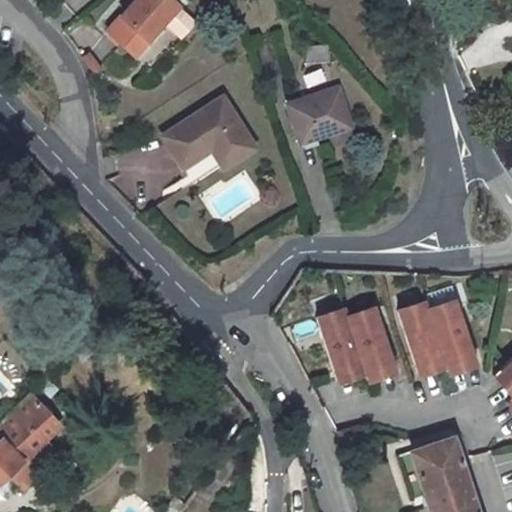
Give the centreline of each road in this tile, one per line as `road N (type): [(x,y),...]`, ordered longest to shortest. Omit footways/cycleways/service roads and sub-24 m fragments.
road 1 (residential): [(229,324),(317,432),(343,511)]
road 2 (residential): [(213,308),(227,357),(270,426),(274,511)]
road 3 (residential): [(73,164),(213,308)]
road 4 (residential): [(11,0),(57,50),(69,83),(73,164)]
road 5 (residential): [(426,13),(425,86),(444,163),(443,194)]
road 6 (residential): [(488,173),(453,103),(426,13)]
road 7 (residential): [(336,249),(482,259)]
road 8 (residential): [(229,324),(288,259),(336,249)]
road 9 (residential): [(443,194),(406,231),(336,249)]
